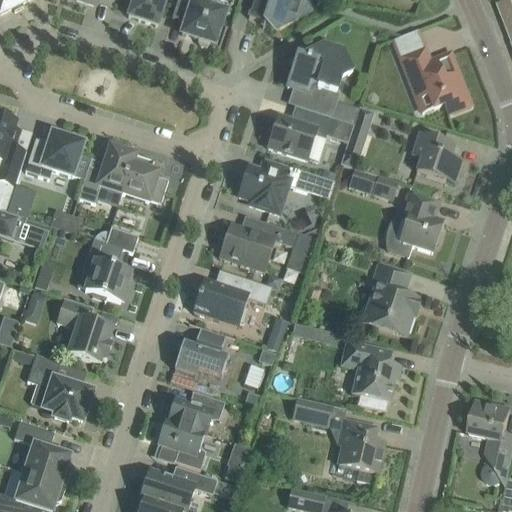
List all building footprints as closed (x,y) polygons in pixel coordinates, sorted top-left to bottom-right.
[(0,0),(0,17),(33,0),(0,0)] [(109,0),(111,1),(111,0),(68,0),(93,8),(95,0),(109,0)] [(122,0),(134,4),(131,10),(138,23),(147,26),(160,19),(166,0),(122,0)] [(209,10),(212,0),(178,0),(172,21),(185,26),(182,37),(214,48),(225,15),(209,10)] [(255,0),(249,21),(280,31),(308,14),(300,1),(301,0),(255,0)] [(511,6),(497,12),(499,16),(507,35),(511,33),(511,6)] [(306,113),(332,122),(354,129),(357,120),(335,113),(337,105),(333,104),(340,83),(352,75),(343,53),(323,46),(299,61),(297,61),(293,73),(287,90),(311,98),(306,113)] [(448,117),(452,116),(471,108),(458,75),(444,80),(437,61),(429,64),(424,51),(401,61),(422,116),(444,107),(448,117)] [(295,110),(290,123),(284,121),(280,132),(274,130),(267,151),(307,164),(315,140),(326,143),(329,134),(350,141),(353,131),(354,129),(332,122),(306,113),(295,110)] [(354,129),(353,131),(368,136),(374,116),(359,111),(357,120),(354,129)] [(0,163),(1,164),(0,168),(0,184),(1,185),(5,186),(14,189),(15,190),(26,155),(15,151),(19,138),(20,133),(15,131),(17,125),(2,120),(1,117),(0,116),(0,163)] [(455,147),(436,141),(419,135),(412,158),(421,161),(416,175),(454,188),(460,171),(457,170),(460,162),(451,159),(455,147)] [(35,143),(25,175),(38,179),(49,183),(52,174),(73,181),(78,165),(84,146),(52,136),(48,147),(35,143)] [(85,181),(78,203),(95,208),(96,204),(118,211),(122,197),(135,159),(110,151),(102,174),(90,170),(92,163),(91,162),(85,181)] [(346,151),(341,168),(355,172),(361,156),(346,151)] [(135,159),(122,197),(141,203),(160,209),(164,197),(168,183),(167,183),(167,184),(157,180),(158,177),(157,176),(158,171),(152,169),(154,165),(135,159)] [(313,178),(283,169),(264,162),(260,174),(249,170),(239,200),(250,203),(249,208),(279,218),(288,190),(307,197),(313,178)] [(355,172),(352,180),(396,193),(398,186),(358,173),(355,172)] [(323,174),(320,181),(333,185),(335,178),(323,174)] [(0,213),(5,215),(14,189),(5,186),(2,196),(0,195),(0,213)] [(439,208),(420,202),(408,198),(402,215),(399,214),(393,221),(389,229),(386,237),(385,247),(386,255),(408,262),(412,250),(432,257),(440,231),(436,230),(439,222),(435,221),(439,208)] [(0,239),(13,244),(43,254),(48,235),(25,228),(27,222),(5,215),(0,213),(0,239)] [(298,237),(285,232),(266,226),(262,237),(230,227),(219,261),(264,276),(275,245),(293,251),(294,252),(298,237)] [(138,240),(119,234),(111,231),(106,247),(122,254),(133,257),(138,240)] [(304,277),(316,243),(316,242),(299,237),(298,237),(294,252),(293,251),(286,271),(304,277)] [(122,254),(106,247),(94,243),(83,277),(90,279),(85,294),(120,306),(130,276),(116,272),(122,254)] [(409,278),(390,271),(380,268),(373,288),(376,289),(364,326),(405,339),(417,301),(402,297),(409,278)] [(272,291),(238,280),(219,274),(215,287),(203,283),(193,316),(238,331),(248,303),(267,309),(272,291)] [(37,284),(35,290),(46,294),(48,287),(37,284)] [(321,293),(307,288),(301,306),(315,310),(321,293)] [(31,295),(26,308),(38,313),(43,299),(31,295)] [(93,311),(74,305),(64,302),(57,326),(76,332),(67,357),(81,361),(100,368),(102,363),(106,364),(111,348),(107,347),(112,332),(89,324),(93,311)] [(1,319),(0,324),(0,346),(11,349),(17,323),(1,319)] [(235,342),(209,334),(189,327),(189,328),(200,332),(194,351),(183,347),(174,373),(196,380),(198,374),(222,382),(228,362),(220,359),(226,340),(235,343),(235,342)] [(295,328),(293,338),(337,349),(339,338),(295,328)] [(271,336),(265,352),(278,356),(284,341),(271,336)] [(347,344),(341,369),(357,373),(355,384),(352,398),(360,399),(358,408),(387,415),(389,406),(390,406),(395,384),(398,385),(402,370),(371,363),(374,350),(355,346),(347,344)] [(13,353),(10,361),(33,369),(36,360),(13,353)] [(264,354),(260,365),(271,369),(275,358),(264,354)] [(60,367),(36,360),(33,369),(27,385),(37,388),(31,407),(56,416),(55,420),(68,425),(70,420),(82,424),(92,395),(55,383),(60,367)] [(257,390),(264,372),(251,368),(245,386),(257,390)] [(224,407),(211,402),(192,396),(188,407),(173,402),(168,418),(170,418),(168,425),(166,424),(166,425),(206,438),(211,424),(219,425),(224,407)] [(297,402),(292,423),(329,431),(329,430),(346,434),(338,469),(358,474),(355,484),(371,488),(373,477),(377,478),(384,446),(358,441),(362,426),(344,422),(346,413),(297,402)] [(510,470),(511,459),(511,439),(504,437),(510,412),(476,404),(468,438),(490,443),(485,464),(491,465),(486,468),(484,471),(482,475),(481,479),(483,484),(486,487),(491,487),(496,487),(499,486),(501,484),(505,489),(508,480),(510,470)] [(206,440),(206,438),(166,425),(158,448),(178,454),(174,466),(200,474),(206,456),(199,452),(203,439),(206,440)] [(20,426),(14,442),(33,448),(30,459),(27,458),(23,460),(21,468),(23,472),(25,473),(24,476),(66,489),(71,474),(68,468),(70,459),(50,452),(55,437),(36,431),(20,426)] [(354,483),(357,475),(336,469),(334,478),(354,483)] [(217,484),(194,476),(175,470),(172,482),(150,474),(141,501),(174,511),(187,511),(194,493),(213,499),(217,484)] [(236,488),(240,475),(229,471),(225,484),(236,488)] [(289,479),(274,475),(271,486),(287,489),(289,479)] [(0,511),(33,511),(34,511),(38,511),(53,511),(55,508),(61,504),(66,489),(24,476),(19,491),(16,503),(0,498),(0,511)] [(511,511),(511,481),(508,480),(505,489),(500,511),(511,511)] [(293,511),(322,511),(325,500),(292,493),(288,511),(293,511)] [(174,511),(141,501),(137,511),(174,511)]
